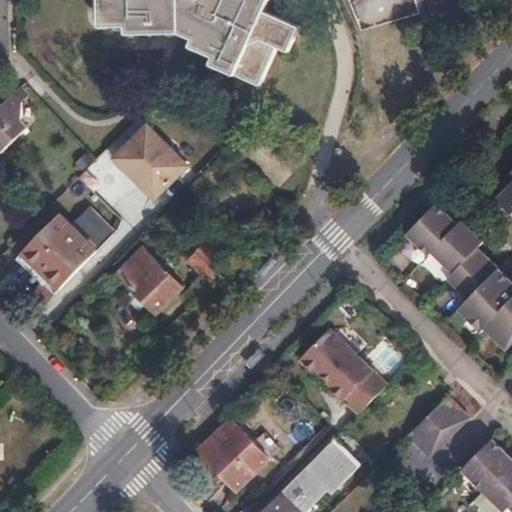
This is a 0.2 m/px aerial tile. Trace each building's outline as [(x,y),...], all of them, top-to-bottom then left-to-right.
[(101,0),(102,18),(111,18),(113,19),(114,20),(115,22),(115,25),(129,25),(129,32),(169,31),(169,27),(173,24),(174,19),(180,19),(180,31),(195,38),(196,36),(203,40),(205,45),(203,50),(216,56),(214,60),(226,64),(224,67),(251,79),(252,76),(263,81),(279,46),(291,50),(296,37),(293,36),(297,24),(266,10),(268,6),(257,0),(256,0),(101,0)] [(351,0),(352,1),(363,30),(420,14),(416,0),(351,0)] [(169,27),(169,31),(180,31),(180,19),(174,19),(173,24),(169,27)] [(196,36),(195,38),(192,44),(203,50),(205,45),(203,40),(196,36)] [(252,76),(251,79),(262,84),(263,81),(252,76)] [(23,85),(15,93),(23,101),(31,94),(23,85)] [(15,93),(0,106),(0,152),(29,126),(23,120),(23,101),(15,93)] [(190,163),(149,123),(116,156),(157,196),(190,163)] [(511,184),(498,200),(511,214),(511,184)] [(437,205),(407,237),(428,257),(432,253),(453,273),(448,279),(469,300),(460,310),(482,333),(487,329),(508,350),(511,345),(511,268),(506,262),(500,269),(479,248),(484,243),(463,222),(459,226),(437,205)] [(25,249),(61,287),(98,250),(59,212),(25,249)] [(205,240),(202,243),(223,264),(226,260),(205,240)] [(181,297),(190,306),(203,293),(227,268),(223,264),(202,243),(185,261),(200,276),(181,297)] [(182,284),(144,246),(119,272),(133,288),(127,294),(141,308),(148,301),(156,310),(182,284)] [(364,310),(349,296),(339,306),(353,321),(364,310)] [(300,354),(359,412),(391,381),(331,322),(300,354)] [(469,418),(447,398),(405,439),(428,460),(469,418)] [(253,429),(245,421),(206,459),(237,493),(270,460),(247,435),(253,429)] [(511,460),(490,439),(461,470),(503,511),(509,507),(511,509),(511,460)] [(356,463),(334,440),(331,444),(352,467),(356,463)] [(298,477),(264,511),(307,511),(328,491),(330,489),(352,467),(331,444),(298,477)] [(361,469),(356,463),(352,467),(330,489),(328,491),(334,497),(361,469)]
